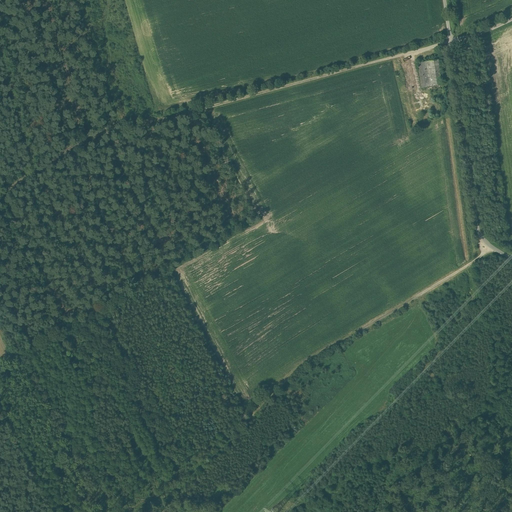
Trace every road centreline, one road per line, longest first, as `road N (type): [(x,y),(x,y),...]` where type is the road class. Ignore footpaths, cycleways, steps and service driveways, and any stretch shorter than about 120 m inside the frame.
road 1 (track): [(449,40),(94,135),(0,193)]
road 2 (track): [(126,511),(179,483),(296,363),(477,256),(485,241)]
road 3 (unclassified): [(449,40),(476,223),(485,241),(511,258)]
road 4 (track): [(56,0),(94,135)]
